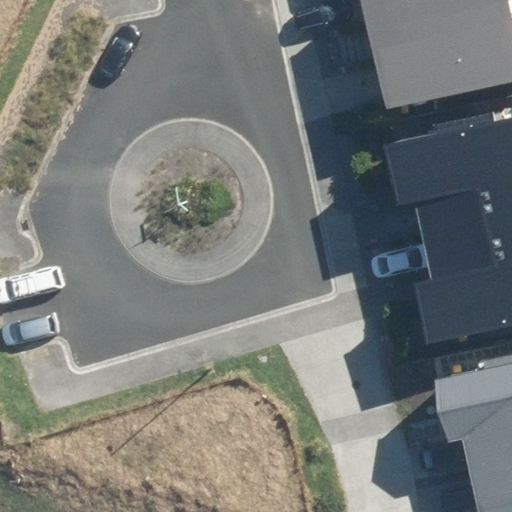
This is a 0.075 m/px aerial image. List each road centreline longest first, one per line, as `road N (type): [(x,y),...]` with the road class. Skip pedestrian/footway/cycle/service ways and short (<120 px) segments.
road 1 (residential): [(356,511),(302,287),(269,253)]
road 2 (residential): [(213,106),(263,129),(280,151),(291,203),(269,253)]
road 3 (residential): [(120,228),(117,168),(132,141),(154,120),(213,106)]
road 4 (residential): [(269,253),(218,281),(188,281),(160,272),(120,228)]
road 5 (unclassified): [(120,228),(90,281),(0,310)]
